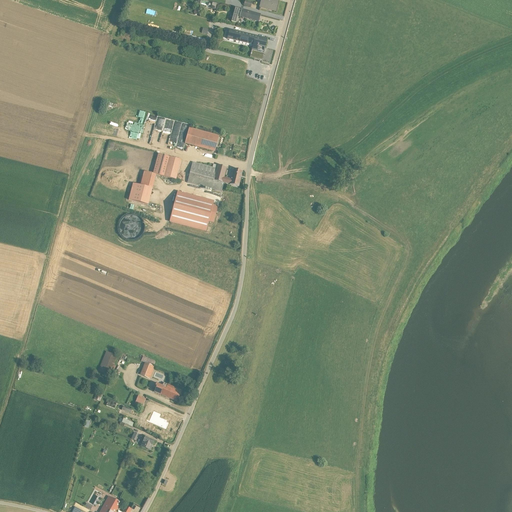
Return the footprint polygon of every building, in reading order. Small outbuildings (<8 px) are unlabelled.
[(275,13),(278,2),(270,0),(265,0),(265,1),(261,0),(259,9),(275,13)] [(231,24),(235,25),(238,16),(239,17),(240,13),(239,12),(239,11),(235,10),(231,24)] [(241,11),(239,19),(258,24),(260,16),(241,11)] [(251,51),(263,54),(266,41),(228,32),(226,41),(252,47),(251,51)] [(169,139),(167,148),(182,151),(183,143),(182,143),(183,138),(179,137),(181,124),(164,121),(161,137),(169,139)] [(219,138),(188,130),(184,146),(214,154),(219,138)] [(231,154),(219,150),(217,156),(230,160),(231,154)] [(158,156),(152,176),(175,182),(181,162),(158,156)] [(223,185),(238,189),(242,173),(232,171),(229,181),(224,180),(226,170),(213,166),(212,169),(192,164),(186,185),(221,194),(223,185)] [(155,177),(143,174),(140,187),(152,190),(155,177)] [(177,193),(169,224),(206,234),(208,224),(213,225),(217,208),(213,207),(214,203),(177,193)] [(142,237),(141,217),(122,218),(124,233),(124,239),(142,237)] [(116,358),(106,353),(98,373),(109,377),(116,358)] [(155,363),(142,358),(140,363),(144,365),(139,377),(150,381),(154,369),(153,368),(155,363)] [(155,391),(153,394),(160,397),(160,396),(177,403),(181,393),(163,385),(161,388),(155,386),(154,390),(155,391)] [(93,401),(100,404),(102,397),(96,394),(93,401)] [(138,398),(135,405),(142,408),(145,401),(138,398)] [(151,418),(150,418),(148,421),(149,422),(149,423),(147,423),(146,426),(148,427),(147,427),(151,429),(151,430),(156,432),(156,431),(163,433),(165,429),(158,426),(158,425),(155,423),(159,416),(154,413),(151,418)] [(119,420),(118,423),(120,424),(119,426),(123,428),(124,425),(132,428),(133,425),(130,423),(130,422),(123,419),(122,421),(119,420)] [(144,439),(140,448),(149,452),(153,443),(144,439)] [(114,511),(119,504),(108,498),(100,511),(114,511)]
